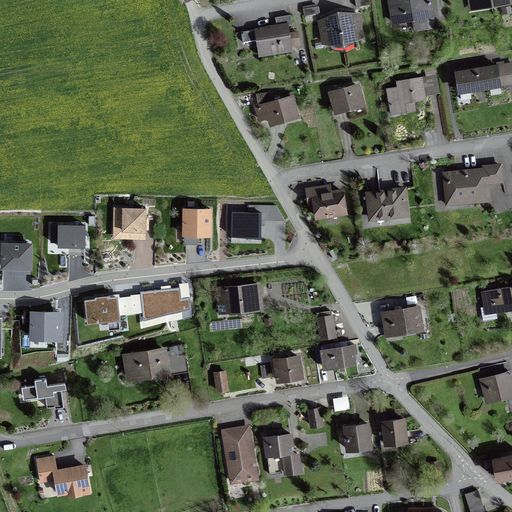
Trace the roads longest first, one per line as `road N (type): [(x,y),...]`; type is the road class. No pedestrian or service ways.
road 1 (residential): [(391,385),(32,441),(0,439)]
road 2 (residential): [(0,297),(316,255)]
road 3 (residential): [(274,180),(206,60),(194,16),(295,0)]
road 4 (residential): [(274,180),(511,140)]
road 5 (residential): [(511,501),(487,486),(391,385)]
road 6 (residential): [(391,385),(316,255)]
road 7 (residential): [(391,385),(511,357)]
